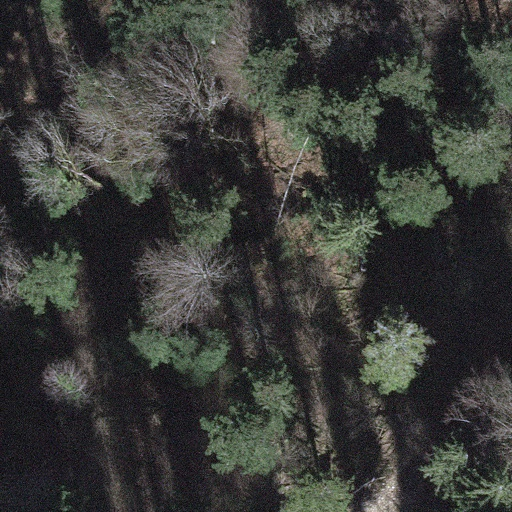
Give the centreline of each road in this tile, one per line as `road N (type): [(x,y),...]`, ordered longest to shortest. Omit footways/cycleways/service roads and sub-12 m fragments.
road 1 (track): [(355,511),(511,255)]
road 2 (track): [(0,129),(113,0)]
